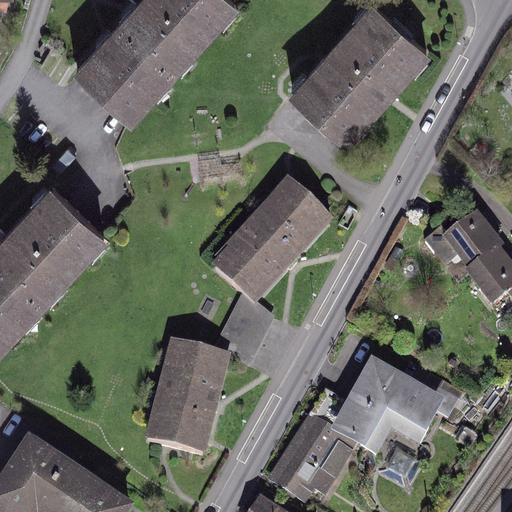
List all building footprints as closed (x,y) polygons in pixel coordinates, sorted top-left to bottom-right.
[(232,6),(225,0),(138,0),(74,68),(126,117),(232,6)] [(421,51),(371,5),(291,91),(341,137),(421,51)] [(326,222),(283,184),(207,268),(250,306),(326,222)] [(0,337),(97,237),(48,190),(0,239),(0,337)] [(476,217),(438,245),(459,273),(490,249),(497,245),(476,217)] [(511,275),(490,249),(459,273),(490,311),(511,293),(511,275)] [(236,303),(213,343),(249,361),(271,319),(236,303)] [(227,358),(169,342),(142,440),(200,456),(227,358)] [(415,386),(367,361),(329,433),(374,457),(389,429),(423,446),(441,411),(456,419),(467,398),(421,374),(415,386)] [(349,451),(304,424),(271,477),(305,498),(312,486),(323,493),(349,451)] [(26,439),(0,478),(0,511),(126,511),(130,505),(26,439)] [(282,511),(265,502),(258,511),(282,511)]
